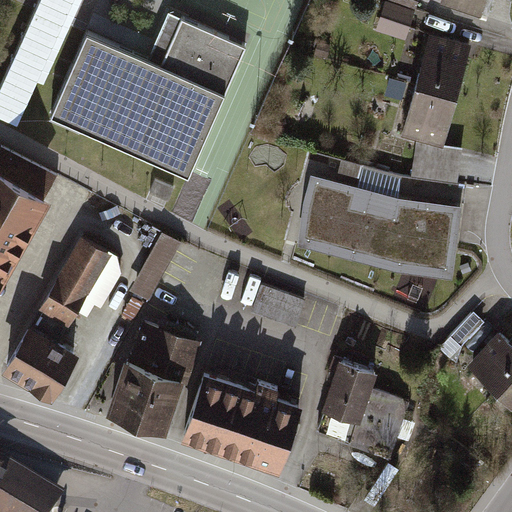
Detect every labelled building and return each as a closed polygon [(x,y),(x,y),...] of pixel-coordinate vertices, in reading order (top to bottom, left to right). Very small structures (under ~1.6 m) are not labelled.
[(40,0),(0,97),(0,112),(28,124),(79,0),(40,0)] [(390,0),(389,2),(419,12),(422,0),(390,0)] [(440,0),(440,3),(483,18),(489,0),(440,0)] [(419,12),(389,2),(380,30),(410,39),(419,12)] [(82,28),(46,115),(186,177),(243,44),(176,13),(156,62),(82,28)] [(426,34),(413,84),(459,96),(472,45),(426,34)] [(413,84),(400,135),(446,147),(459,96),(413,84)] [(26,161),(4,149),(0,156),(0,162),(19,173),(26,161)] [(0,278),(47,195),(0,168),(0,278)] [(396,214),(351,202),(355,186),(315,175),(307,201),(304,237),(388,260),(396,214)] [(396,214),(388,260),(398,264),(449,269),(457,207),(399,199),(396,214)] [(105,248),(74,230),(0,361),(0,363),(50,392),(74,350),(54,339),(105,248)] [(181,242),(167,234),(136,290),(150,297),(181,242)] [(206,279),(199,298),(214,304),(221,285),(206,279)] [(307,301),(262,284),(252,311),(297,327),(307,301)] [(461,347),(485,323),(472,311),(449,335),(461,347)] [(137,318),(103,409),(160,430),(194,339),(137,318)] [(511,343),(495,327),(463,360),(493,389),(511,368),(511,343)] [(388,452),(406,397),(366,383),(372,367),(336,355),(312,426),(388,452)] [(511,368),(493,389),(511,406),(511,368)] [(246,389),(199,372),(176,434),(276,471),(299,409),(276,400),(280,390),(250,379),(246,389)] [(0,511),(48,511),(56,500),(12,473),(8,479),(0,474),(0,511)]
